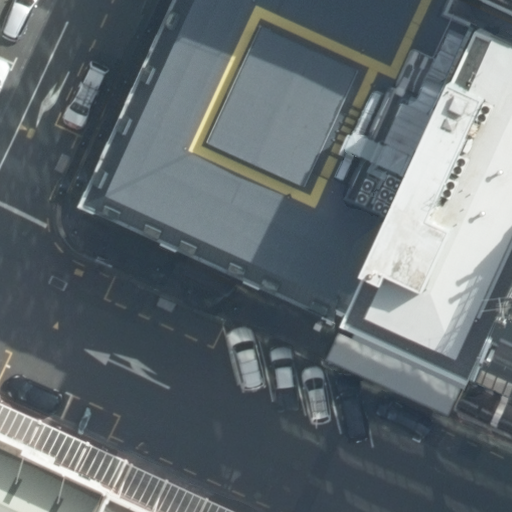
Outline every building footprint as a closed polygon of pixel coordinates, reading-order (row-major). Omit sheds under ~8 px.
[(174,0),(81,203),(345,328),(351,314),(480,25),(491,0),(174,0)] [(511,0),(491,0),(480,25),(511,38),(511,0)] [(511,38),(480,25),(351,314),(475,370),(485,352),(511,292),(511,38)] [(511,292),(485,352),(511,364),(511,292)] [(0,511),(92,511),(105,486),(0,438),(0,511)] [(165,511),(105,486),(92,511),(165,511)]
